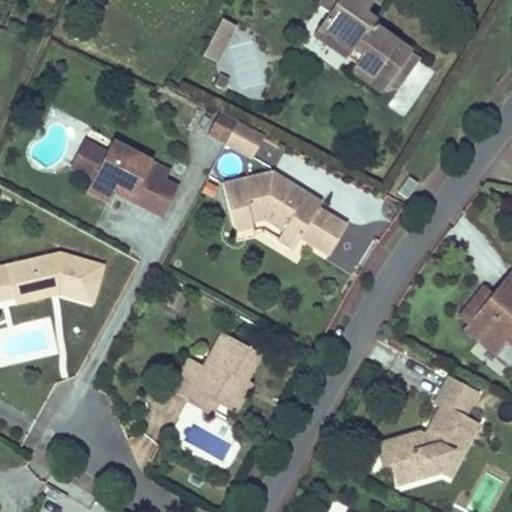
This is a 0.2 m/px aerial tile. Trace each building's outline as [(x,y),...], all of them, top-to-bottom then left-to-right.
[(372,0),(333,0),(326,10),(315,27),(360,57),(356,63),(386,83),(407,50),(360,19),(372,0)] [(320,0),(317,5),(326,10),(333,0),(320,0)] [(236,25),(220,16),(200,54),(217,62),(236,25)] [(311,34),(356,63),(360,57),(315,27),(311,34)] [(380,91),(386,83),(356,63),(350,71),(380,91)] [(229,79),(218,73),(213,84),(223,90),(229,79)] [(233,134),(235,130),(217,121),(214,126),(233,134)] [(206,144),(223,152),(233,134),(214,126),(206,144)] [(223,152),(252,165),(263,143),(235,130),(233,134),(223,152)] [(67,177),(90,187),(103,163),(81,151),(67,177)] [(160,223),(174,195),(144,179),(148,171),(109,151),(103,163),(90,187),(82,201),(105,213),(113,199),(118,189),(135,197),(129,207),(160,223)] [(336,257),(351,228),(320,211),(294,198),(299,191),(273,176),(227,189),(240,236),(259,231),(261,227),(287,241),(293,230),(309,239),(307,243),(336,257)] [(392,198),(401,204),(413,190),(404,183),(392,198)] [(129,207),(135,197),(118,189),(113,199),(129,207)] [(320,211),(324,204),(299,191),(294,198),(320,211)] [(283,249),(300,258),(307,243),(309,239),(293,230),(287,241),(283,249)] [(90,305),(101,266),(57,253),(4,265),(11,299),(55,289),(57,295),(90,305)] [(0,305),(11,299),(4,265),(0,266),(0,305)] [(511,300),(511,281),(506,276),(496,288),(511,300)] [(511,350),(511,300),(496,288),(487,299),(473,316),(465,311),(456,322),(464,329),(460,333),(489,356),(501,342),(511,350)] [(13,306),(57,295),(55,289),(11,299),(13,306)] [(465,311),(473,316),(487,299),(479,293),(465,311)] [(237,381),(242,384),(257,356),(216,335),(199,367),(183,359),(167,390),(188,401),(192,393),(213,404),(222,409),(237,381)] [(459,448),(470,427),(455,420),(469,394),(438,379),(428,400),(434,403),(420,427),(368,448),(378,471),(385,468),(391,479),(410,471),(414,481),(436,472),(449,444),(459,448)] [(222,409),(232,414),(246,386),(242,384),(237,381),(222,409)] [(206,418),(213,404),(192,393),(188,401),(185,407),(206,418)] [(436,472),(444,476),(459,448),(449,444),(436,472)] [(395,489),(414,481),(410,471),(391,479),(395,489)]
